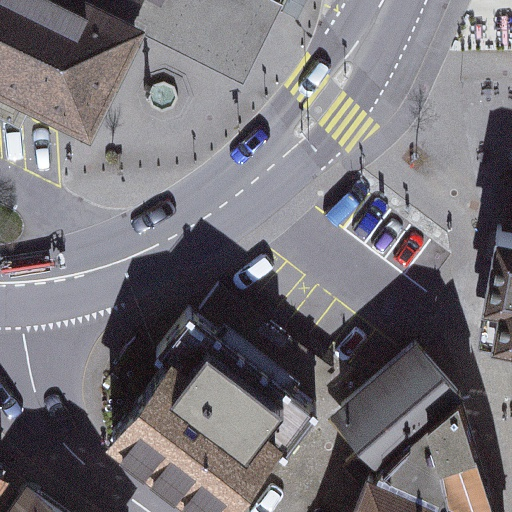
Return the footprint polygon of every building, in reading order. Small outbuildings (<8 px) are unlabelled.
[(106,0),(0,0),(0,77),(90,120),(138,21),(104,5),(106,0)] [(106,0),(104,5),(138,21),(243,76),(283,0),(106,0)] [(511,230),(509,230),(494,301),(505,303),(498,336),(511,338),(511,230)] [(316,401),(189,304),(156,348),(168,357),(111,431),(215,510),(272,435),(284,444),(316,401)] [(414,339),(374,373),(418,424),(458,390),(414,339)] [(385,453),(418,424),(374,373),(341,402),(370,438),(344,461),(365,484),(372,465),(385,453)] [(385,453),(372,465),(443,499),(451,502),(457,488),(493,502),(464,403),(458,390),(385,453)] [(0,487),(19,462),(0,450),(0,487)] [(354,511),(437,511),(443,499),(372,465),(365,484),(354,511)] [(70,511),(30,482),(8,511),(70,511)] [(451,502),(443,499),(437,511),(495,511),(493,502),(457,488),(451,502)]
